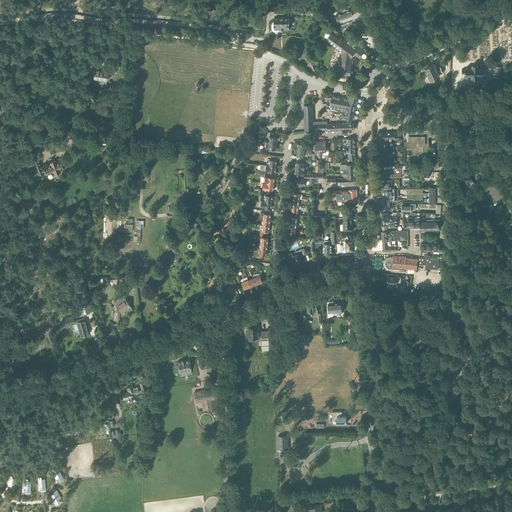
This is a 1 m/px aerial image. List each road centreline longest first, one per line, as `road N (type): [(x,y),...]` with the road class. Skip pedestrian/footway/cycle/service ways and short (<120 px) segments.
road 1 (unclassified): [(0,399),(250,301)]
road 2 (track): [(262,49),(217,27),(56,14),(0,21)]
road 3 (tertiary): [(373,511),(366,261)]
road 4 (residential): [(272,292),(286,143),(368,132)]
road 5 (unknown): [(20,21),(24,96),(37,117),(60,128),(54,153)]
road 6 (tertiary): [(381,76),(511,7)]
road 7 (tertiary): [(366,261),(368,132)]
